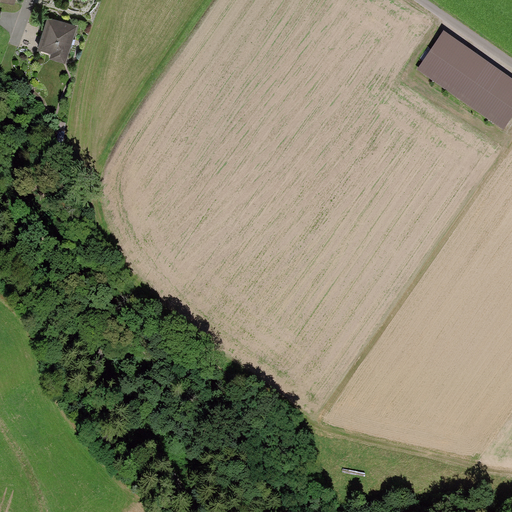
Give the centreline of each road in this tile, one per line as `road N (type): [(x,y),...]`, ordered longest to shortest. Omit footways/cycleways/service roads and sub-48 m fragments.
road 1 (track): [(0,193),(193,511)]
road 2 (track): [(511,470),(361,438),(275,398)]
